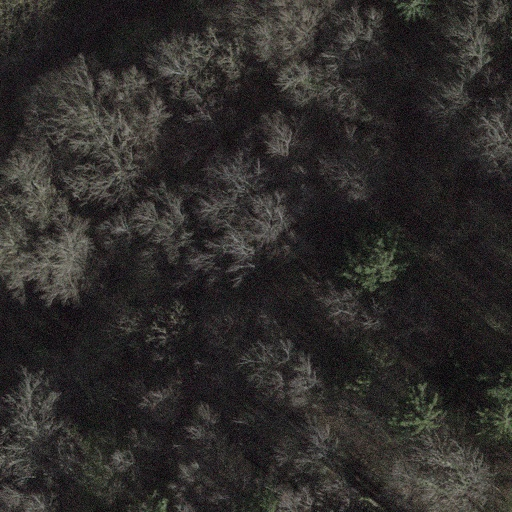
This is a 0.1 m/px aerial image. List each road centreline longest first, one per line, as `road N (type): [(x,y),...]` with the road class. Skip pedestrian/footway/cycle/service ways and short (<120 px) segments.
road 1 (track): [(0,147),(249,0)]
road 2 (track): [(0,86),(130,0)]
